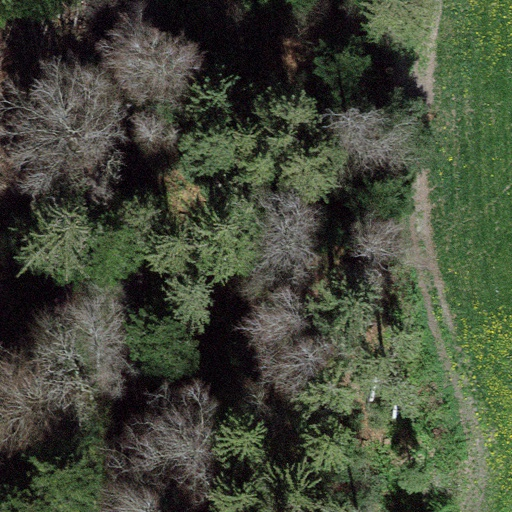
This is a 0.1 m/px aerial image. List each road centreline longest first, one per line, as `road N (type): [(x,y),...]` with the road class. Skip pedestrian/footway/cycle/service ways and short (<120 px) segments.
road 1 (track): [(122,66),(137,257),(116,511)]
road 2 (track): [(122,66),(90,201),(0,481)]
